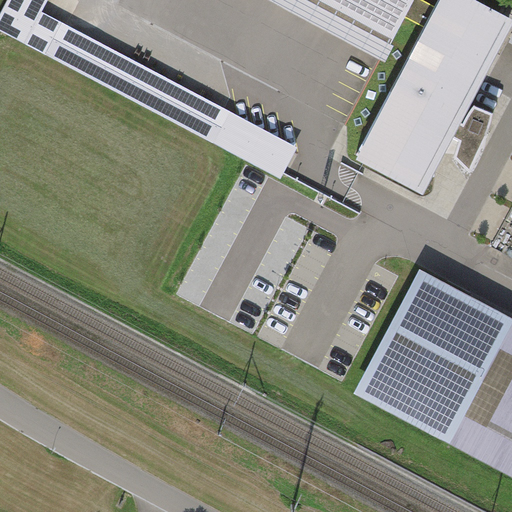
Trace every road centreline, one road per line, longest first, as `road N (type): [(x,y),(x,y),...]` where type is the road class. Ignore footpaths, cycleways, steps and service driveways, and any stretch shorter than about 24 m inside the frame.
road 1 (residential): [(0,397),(202,511)]
road 2 (residential): [(389,204),(442,261),(511,297)]
